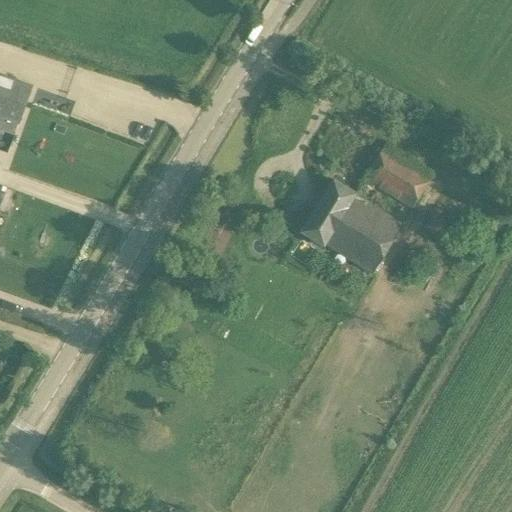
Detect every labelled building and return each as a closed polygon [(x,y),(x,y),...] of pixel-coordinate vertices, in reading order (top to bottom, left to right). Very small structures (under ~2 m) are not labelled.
[(0,97),(23,106),(30,86),(0,75),(0,97)] [(0,97),(0,116),(18,123),(23,106),(0,97)] [(0,131),(11,135),(15,124),(0,118),(0,131)] [(377,188),(396,200),(410,209),(433,174),(384,144),(364,180),(377,188)] [(356,193),(333,179),(300,231),(323,246),(324,245),(371,273),(403,223),(355,195),(356,193)]
